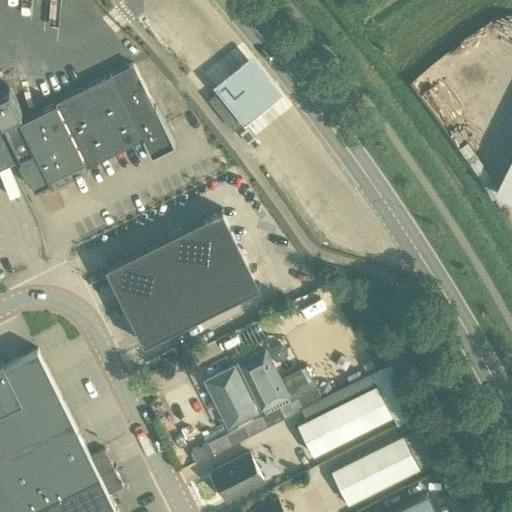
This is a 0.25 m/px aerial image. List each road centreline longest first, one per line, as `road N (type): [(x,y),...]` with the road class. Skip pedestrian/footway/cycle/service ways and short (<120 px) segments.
road 1 (secondary): [(511,420),(427,270),(327,123),(229,0)]
road 2 (unclassified): [(184,511),(78,310),(34,296),(0,310)]
